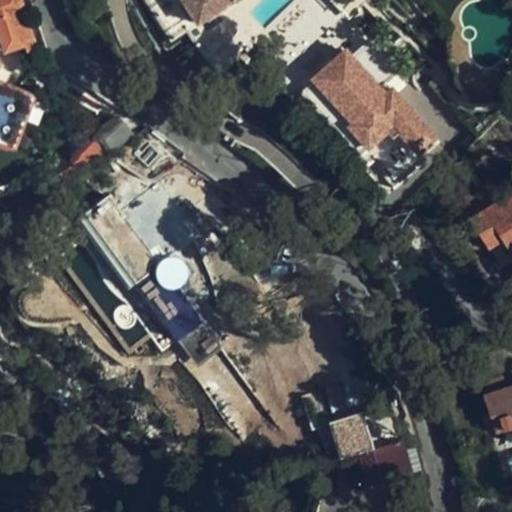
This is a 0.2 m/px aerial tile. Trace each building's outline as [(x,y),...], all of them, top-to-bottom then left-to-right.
[(22,9),(18,0),(0,0),(0,36),(6,52),(26,45),(14,12),(22,9)] [(220,0),(145,0),(167,33),(182,23),(208,61),(215,67),(249,32),(235,24),(231,24),(217,3),(220,0)] [(339,0),(352,12),(364,1),(362,0),(339,0)] [(511,0),(499,0),(511,8),(511,0)] [(358,52),(352,57),(362,67),(368,62),(358,52)] [(383,99),(340,56),(307,88),(347,129),(341,135),(365,159),(391,133),(419,161),(436,144),(388,95),(383,99)] [(0,142),(14,148),(34,96),(0,81),(0,142)] [(98,135),(82,146),(91,158),(106,148),(98,135)] [(511,193),(483,211),(470,219),(489,249),(503,241),(511,254),(511,193)] [(121,203),(88,231),(142,293),(145,291),(183,334),(202,318),(156,266),(168,256),(121,203)] [(482,207),(467,216),(470,219),(483,211),(482,207)] [(332,237),(343,252),(352,245),(341,231),(332,237)] [(511,363),(511,351),(510,345),(489,353),(496,370),(511,363)] [(486,394),(494,417),(502,414),(508,431),(511,429),(511,386),(508,387),(504,375),(484,380),(488,394),(486,394)] [(502,414),(494,417),(499,434),(508,431),(502,414)] [(406,441),(415,473),(420,471),(412,439),(406,441)] [(406,441),(362,453),(372,486),(415,473),(406,441)] [(467,457),(452,460),(460,493),(475,490),(469,465),(467,457)] [(475,490),(511,485),(511,465),(509,457),(469,465),(475,490)]
